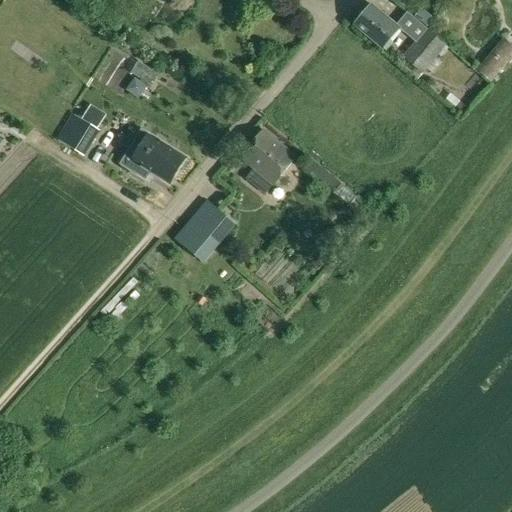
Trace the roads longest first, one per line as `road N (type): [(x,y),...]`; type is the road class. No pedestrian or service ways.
road 1 (unclassified): [(239,511),(410,368),(511,247)]
road 2 (residential): [(151,238),(332,20)]
road 3 (track): [(0,407),(151,238)]
